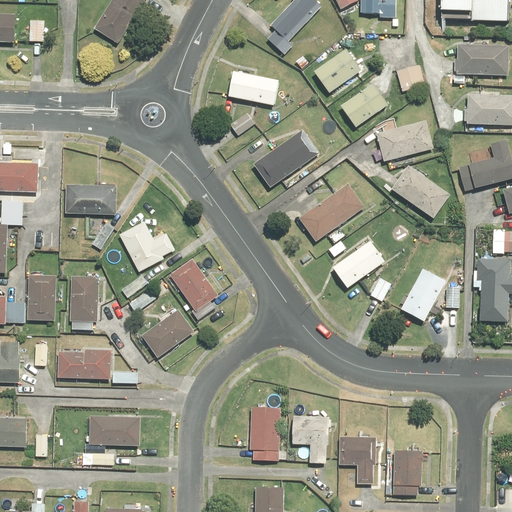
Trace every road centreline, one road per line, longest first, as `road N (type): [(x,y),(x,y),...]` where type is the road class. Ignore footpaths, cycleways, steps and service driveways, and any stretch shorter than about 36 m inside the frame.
road 1 (residential): [(192,511),(197,400),(210,377),(292,312)]
road 2 (residential): [(169,137),(292,312)]
road 3 (residential): [(292,312),(355,366),(471,374)]
road 4 (residential): [(471,374),(468,511)]
road 5 (residential): [(0,98),(123,102)]
road 6 (residential): [(123,122),(0,120)]
